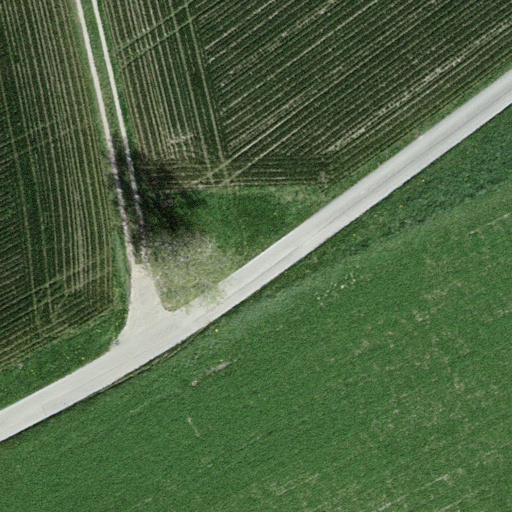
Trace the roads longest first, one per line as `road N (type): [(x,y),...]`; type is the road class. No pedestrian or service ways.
road 1 (track): [(511,99),(154,339)]
road 2 (track): [(78,0),(154,339)]
road 3 (track): [(154,339),(0,420)]
